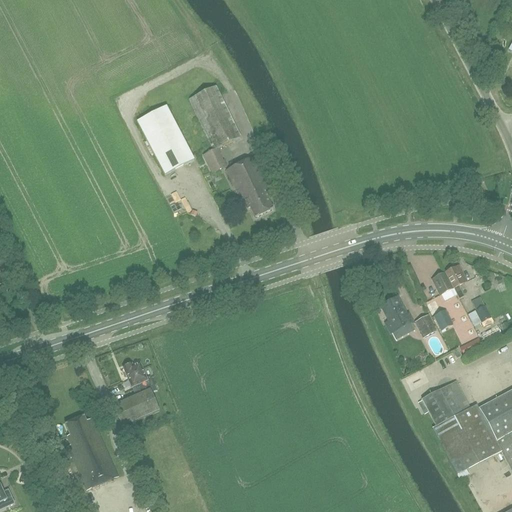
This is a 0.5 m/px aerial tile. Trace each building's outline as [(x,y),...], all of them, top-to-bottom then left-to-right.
[(216,151),(240,139),(216,88),(189,100),(213,151),(204,156),(213,174),(224,169),(216,151)] [(168,107),(138,121),(164,175),(194,161),(168,107)] [(268,200),(271,199),(272,202),(277,200),(275,196),(272,197),(253,158),(226,171),(241,203),(243,202),(247,210),(250,209),(255,220),(273,211),(268,200)] [(454,290),(453,290),(459,301),(464,298),(459,287),(467,283),(459,267),(452,270),(451,268),(446,270),(447,273),(446,274),(454,290)] [(453,290),(454,290),(446,274),(445,274),(432,281),(440,297),(441,296),(443,301),(450,298),(448,293),(453,290)] [(390,335),(412,323),(408,315),(406,316),(397,299),(381,307),(389,323),(385,325),(390,335)] [(481,325),(491,320),(485,308),(475,313),(481,325)] [(441,332),(453,326),(445,312),(434,318),(441,332)] [(423,339),(435,333),(427,318),(415,324),(423,339)] [(497,327),(480,335),(484,344),(501,336),(497,327)] [(478,340),(460,349),(465,359),(483,350),(478,340)] [(439,345),(432,349),(438,358),(445,354),(439,345)] [(455,360),(461,357),(457,350),(452,353),(455,360)] [(123,428),(159,412),(151,393),(155,391),(149,378),(146,379),(139,364),(132,368),(131,365),(123,369),(131,388),(132,388),(135,397),(113,407),(123,428)] [(424,372),(409,381),(412,386),(428,378),(424,372)] [(451,466),(496,442),(511,472),(511,392),(472,414),(455,383),(421,401),(425,407),(423,408),(421,411),(423,415),(426,416),(429,415),(438,432),(433,434),(451,466)] [(86,492),(118,478),(93,420),(86,422),(84,417),(65,425),(70,436),(67,438),(70,447),(67,448),(86,492)] [(0,503),(3,503),(6,509),(14,505),(10,495),(4,497),(0,486),(0,503)]
